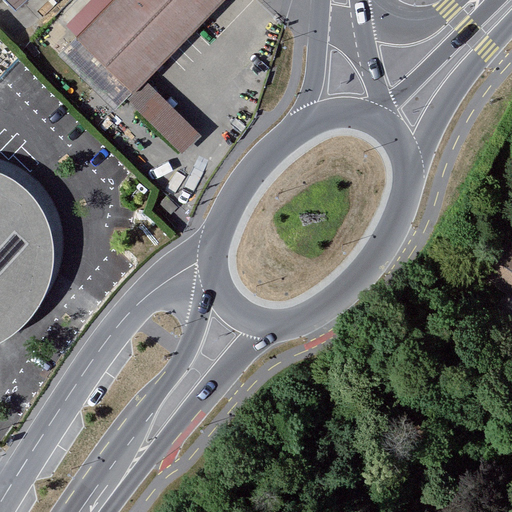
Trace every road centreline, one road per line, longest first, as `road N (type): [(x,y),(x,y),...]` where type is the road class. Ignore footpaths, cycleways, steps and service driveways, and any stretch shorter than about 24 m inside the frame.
road 1 (primary): [(95,511),(220,377),(278,328)]
road 2 (unclassified): [(0,507),(94,360),(146,297)]
road 3 (primary): [(209,292),(188,354),(90,511)]
road 4 (residential): [(324,312),(378,365),(511,450)]
road 5 (primary): [(409,174),(442,107),(511,22)]
road 6 (primary): [(324,312),(370,270),(393,235),(409,174)]
road 7 (primary): [(488,0),(383,105)]
road 8 (primary): [(306,120),(265,149),(219,223)]
road 9 (secondary): [(321,0),(306,120)]
